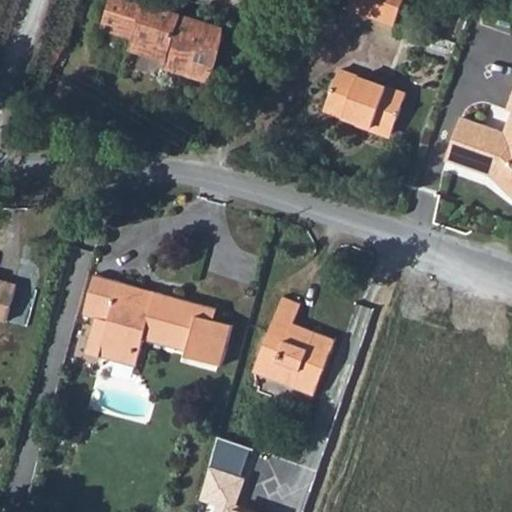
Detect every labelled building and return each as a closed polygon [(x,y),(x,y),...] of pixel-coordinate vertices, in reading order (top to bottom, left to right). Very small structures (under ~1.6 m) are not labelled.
[(136,0),(99,0),(89,34),(120,43),(118,51),(152,61),(150,69),(192,81),(207,54),(202,51),(208,28),(135,4),(136,0)] [(341,0),(381,14),(385,0),(341,0)] [(313,95),(379,122),(395,84),(329,57),(313,95)] [(465,115),(449,158),(494,175),(511,197),(511,106),(511,109),(511,121),(508,131),(465,115)] [(109,285),(111,276),(85,269),(73,308),(86,310),(83,320),(97,325),(90,351),(129,362),(136,336),(178,347),(176,354),(212,365),(224,322),(206,317),(208,310),(196,308),(187,316),(177,311),(180,295),(147,286),(144,294),(109,285)] [(147,286),(111,276),(109,285),(144,294),(147,286)] [(289,295),(271,287),(244,364),(304,387),(325,331),(303,323),(300,327),(294,325),(296,320),(282,315),(289,295)] [(196,308),(208,310),(209,304),(180,295),(177,311),(187,316),(196,308)] [(245,477),(211,465),(203,497),(220,504),(217,511),(254,511),(236,505),(245,477)] [(194,511),(196,504),(186,500),(182,511),(194,511)]
